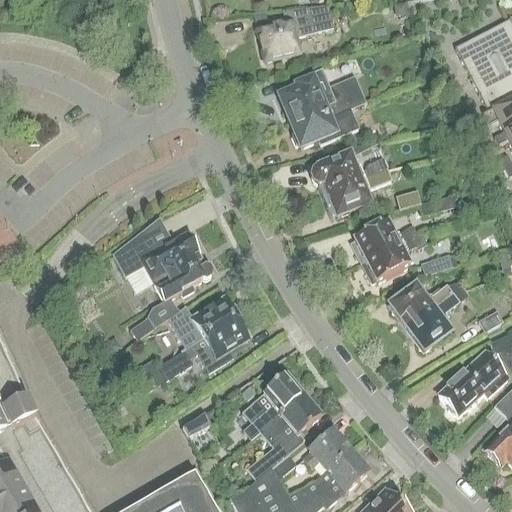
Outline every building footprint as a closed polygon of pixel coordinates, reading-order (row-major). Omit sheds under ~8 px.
[(404,6),(393,9),(395,20),(407,18),(404,6)] [(256,37),(265,68),(298,59),(294,42),(330,34),(324,10),(280,15),(281,18),(284,30),(256,37)] [(493,141),(495,145),(511,135),(511,21),(454,52),(488,116),(482,119),(488,130),(497,125),(503,136),(493,141)] [(366,108),(354,80),(341,86),(350,108),(337,114),(335,109),(289,128),(300,154),(335,140),(336,143),(358,134),(350,115),(366,108)] [(289,128),(335,109),(337,114),(350,108),(341,86),(327,92),(329,97),(319,101),(312,84),(295,91),(297,94),(278,102),(289,128)] [(511,135),(495,145),(497,149),(507,144),(511,154),(511,135)] [(497,163),(502,172),(509,168),(504,159),(497,163)] [(323,191),(326,198),(385,174),(381,164),(367,170),(365,175),(361,176),(359,171),(354,173),(348,160),(316,174),(314,175),(313,176),(312,177),(311,179),(311,181),(311,184),(311,185),(312,187),(313,188),(315,190),(316,191),(318,191),(319,192),(320,192),(323,191)] [(507,181),(511,178),(511,173),(509,168),(502,172),(507,181)] [(385,174),(326,198),(336,223),(368,210),(363,197),(368,195),(368,194),(390,185),(385,174)] [(413,195),(392,200),(395,214),(417,209),(413,195)] [(452,200),(418,209),(420,220),(455,211),(452,200)] [(360,269),(415,240),(417,239),(412,230),(397,238),(397,237),(392,239),(387,229),(349,248),(360,269)] [(163,309),(179,300),(181,303),(194,296),(191,290),(201,284),(205,285),(209,283),(211,278),(208,274),(204,273),(197,259),(186,240),(171,248),(169,246),(155,254),(156,255),(153,257),(141,237),(112,259),(123,278),(141,269),(163,309)] [(364,268),(368,277),(365,278),(371,289),(374,287),(375,290),(409,271),(402,258),(415,251),(416,254),(427,248),(422,239),(418,240),(416,240),(364,268)] [(500,273),(511,269),(511,255),(496,260),(500,273)] [(445,259),(417,268),(421,281),(449,272),(445,259)] [(458,288),(446,292),(452,300),(464,296),(458,288)] [(390,312),(407,334),(452,300),(446,292),(431,303),(429,300),(424,304),(412,289),(404,296),(404,301),(390,312)] [(464,296),(452,300),(458,308),(468,301),(464,296)] [(438,347),(444,347),(451,341),(441,327),(446,323),(444,319),(458,308),(452,300),(407,334),(425,357),(438,347)] [(185,355),(235,324),(223,304),(204,315),(203,314),(190,322),(192,326),(174,337),(185,355)] [(192,326),(190,322),(184,312),(167,325),(174,337),(192,326)] [(501,328),(500,326),(495,317),(494,315),(477,325),(484,337),(501,328)] [(150,323),(131,335),(138,346),(157,334),(150,323)] [(232,364),(227,356),(247,344),(235,324),(185,355),(158,372),(144,382),(153,395),(167,387),(194,370),(190,363),(196,360),(208,379),(220,372),(232,364)] [(509,338),(488,348),(493,359),(505,353),(511,360),(511,340),(511,341),(509,338)] [(0,511),(84,511),(35,427),(26,408),(0,350),(0,511)] [(487,403),(506,385),(486,362),(475,372),(473,370),(439,400),(459,422),(484,399),(487,403)] [(242,415),(252,427),(243,435),(251,445),(260,437),(303,401),(285,380),(242,415)] [(511,394),(494,413),(505,424),(511,416),(511,394)] [(320,421),(303,401),(260,437),(274,454),(249,475),(258,486),(271,475),(289,461),(304,449),(297,440),(320,421)] [(511,416),(505,424),(510,430),(485,455),(501,471),(506,466),(511,471),(511,416)] [(182,434),(190,447),(212,434),(203,419),(182,434)] [(220,447),(212,434),(190,447),(198,460),(220,447)] [(317,467),(326,477),(350,457),(331,436),(301,462),(310,473),(317,467)] [(328,511),(368,477),(350,457),(326,477),(314,488),(288,503),(278,486),(271,475),(258,486),(254,489),(245,496),(229,506),(233,511),(328,511)] [(271,475),(278,486),(296,470),(289,461),(271,475)] [(213,511),(194,479),(138,511),(213,511)] [(235,487),(228,492),(233,500),(240,495),(235,487)] [(399,511),(384,496),(367,511),(366,511),(365,511),(363,511),(399,511)]
